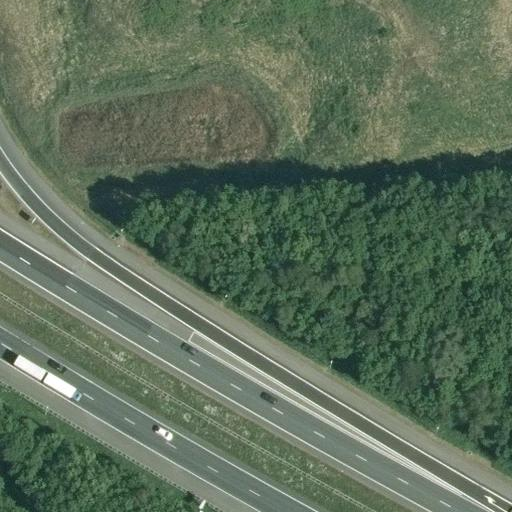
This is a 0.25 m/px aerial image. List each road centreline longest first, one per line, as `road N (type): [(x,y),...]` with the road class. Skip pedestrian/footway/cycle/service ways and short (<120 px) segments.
road 1 (motorway): [(483,511),(95,260),(42,214),(0,161)]
road 2 (motorway): [(478,511),(0,249)]
road 3 (motorway): [(0,341),(286,511)]
